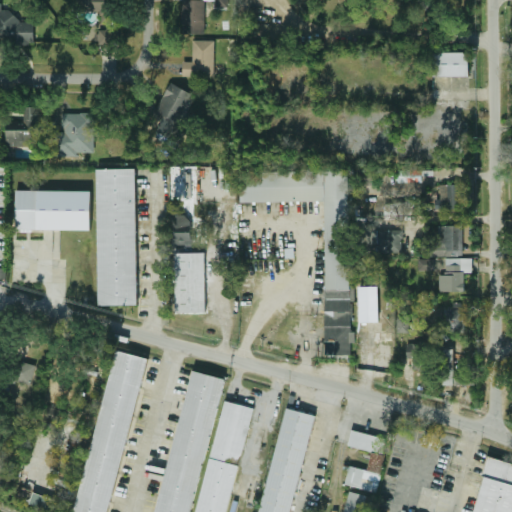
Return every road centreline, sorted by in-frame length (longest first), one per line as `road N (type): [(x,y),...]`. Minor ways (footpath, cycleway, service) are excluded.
road 1 (tertiary): [(511,442),(0,302)]
road 2 (residential): [(493,434),(493,0)]
road 3 (residential): [(150,0),(146,58),(122,80),(0,79)]
